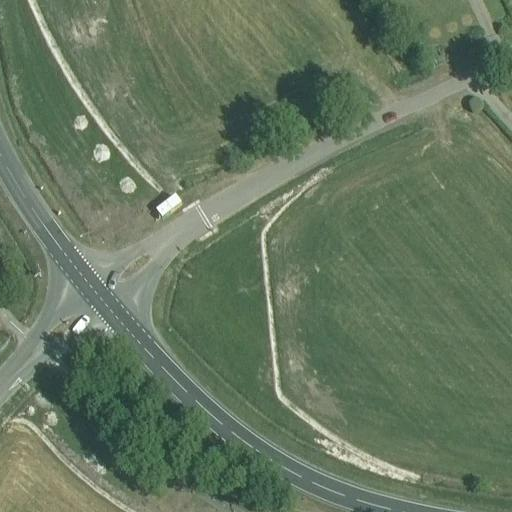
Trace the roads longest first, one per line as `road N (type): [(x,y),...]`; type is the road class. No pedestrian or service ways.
road 1 (unclassified): [(191,267),(312,157),(511,58)]
road 2 (primary): [(141,352),(213,427),(283,470),(363,498)]
road 3 (primary): [(363,498),(232,392),(209,350)]
road 4 (unclassified): [(19,371),(76,441),(180,511)]
road 5 (primary): [(142,218),(13,53)]
road 6 (primary): [(13,53),(49,173),(75,220)]
